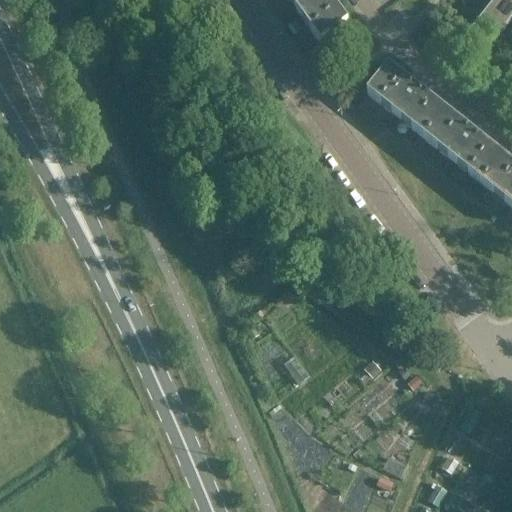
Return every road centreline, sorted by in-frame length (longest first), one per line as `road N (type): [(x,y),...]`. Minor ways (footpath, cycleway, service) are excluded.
road 1 (residential): [(491,356),(237,0)]
road 2 (secondary): [(114,288),(0,11)]
road 3 (secondary): [(214,511),(114,288)]
road 4 (secondary): [(0,98),(114,288)]
road 5 (residential): [(511,136),(393,48),(358,0)]
